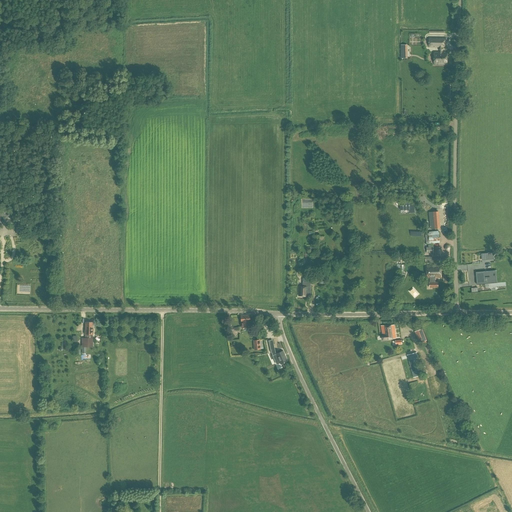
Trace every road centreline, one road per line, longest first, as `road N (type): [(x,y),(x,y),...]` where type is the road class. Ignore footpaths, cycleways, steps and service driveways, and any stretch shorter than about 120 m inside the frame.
road 1 (unclassified): [(455,313),(459,0)]
road 2 (tertiary): [(277,314),(0,308)]
road 3 (unclassified): [(367,511),(293,364),(277,314)]
road 4 (tertiary): [(455,313),(277,314)]
